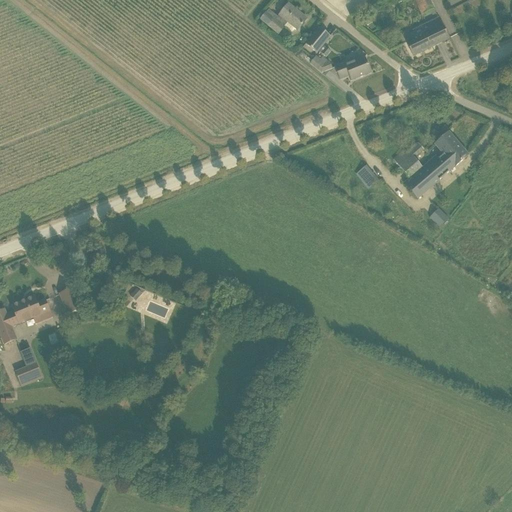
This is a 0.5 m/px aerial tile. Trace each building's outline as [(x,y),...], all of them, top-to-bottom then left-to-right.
[(429,0),(413,0),(421,15),(434,9),(429,0)] [(307,20),(288,4),(278,17),(269,10),(261,20),(279,34),(284,28),(288,22),(298,31),(307,20)] [(406,43),(413,57),(449,39),(438,18),(413,31),(416,38),(406,43)] [(317,54),(331,37),(319,27),(305,44),(317,54)] [(330,52),(325,48),(321,53),(326,58),(330,52)] [(325,64),(320,60),(316,57),(310,64),(321,74),(325,64)] [(351,61),(335,68),(340,80),(349,76),(351,81),(371,73),(365,58),(352,63),(351,61)] [(454,168),(468,156),(449,133),(435,145),(441,152),(432,160),(418,144),(406,154),(404,151),(393,160),(410,180),(404,184),(417,200),(454,168)] [(377,183),(376,183),(371,176),(364,182),(369,189),(377,183)] [(438,209),(429,218),(440,228),(449,219),(438,209)] [(68,315),(82,310),(74,289),(60,294),(68,315)] [(36,325),(52,318),(45,300),(37,304),(35,298),(12,307),(14,313),(6,316),(4,310),(0,311),(0,333),(5,345),(18,340),(13,327),(33,319),(36,325)] [(43,378),(37,364),(16,373),(22,387),(43,378)] [(117,442),(142,449),(145,438),(121,431),(117,442)]
